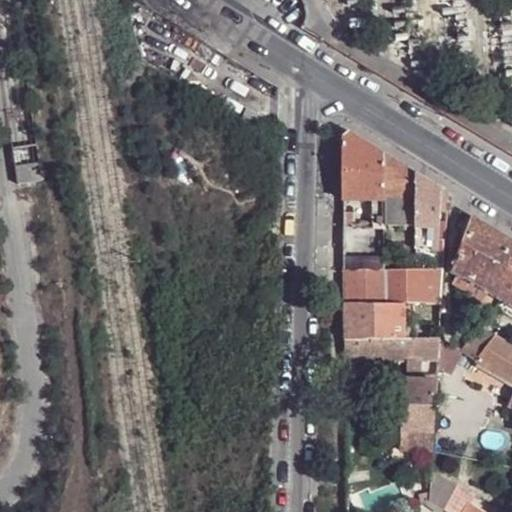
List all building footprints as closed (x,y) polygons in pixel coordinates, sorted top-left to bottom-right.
[(149,9),(137,3),(130,16),(142,23),(149,9)] [(202,40),(189,61),(220,80),(233,59),(202,40)] [(386,197),(386,154),(352,132),(345,138),(345,188),(345,201),(386,200),(386,197)] [(418,198),(418,174),(386,154),(386,197),(412,197),(418,198)] [(277,161),(266,161),(266,174),(277,175),(277,161)] [(442,212),(443,190),(418,174),(418,198),(418,203),(418,225),(417,250),(435,250),(439,250),(441,240),(442,212)] [(450,203),(451,194),(443,190),(442,212),(449,213),(449,203),(450,203)] [(412,197),(386,197),(386,200),(386,203),(386,207),(385,224),(418,225),(418,203),(412,203),(412,197)] [(385,224),(386,207),(377,207),(376,207),(376,224),(385,224)] [(353,225),(353,208),(345,209),(345,224),(353,225)] [(511,241),(492,229),(475,219),(467,246),(463,256),(461,262),(459,266),(458,271),(460,272),(464,274),(490,289),(511,301),(511,241)] [(385,224),(376,224),(353,225),(345,224),(346,272),(386,271),(385,224)] [(446,263),(447,240),(441,240),(439,250),(435,250),(435,263),(446,263)] [(463,256),(467,246),(459,244),(456,254),(463,256)] [(445,271),(446,263),(435,263),(416,263),(416,272),(445,271)] [(386,271),(346,272),(346,305),(386,305),(409,305),(437,305),(443,305),(445,271),(416,272),(386,271)] [(490,289),(464,274),(460,283),(486,296),(490,289)] [(346,305),(347,340),(410,340),(409,325),(386,325),(386,305),(346,305)] [(386,325),(409,325),(409,305),(386,305),(386,325)] [(418,325),(409,325),(410,340),(418,339),(418,325)] [(441,325),(418,325),(418,339),(441,339),(441,325)] [(482,328),(468,354),(471,356),(479,360),(497,336),(482,328)] [(479,360),(478,360),(511,378),(511,344),(497,336),(479,360)] [(418,339),(410,340),(347,340),(347,355),(347,368),(353,368),(353,362),(359,362),(375,362),(387,362),(439,361),(441,339),(418,339)] [(439,361),(439,368),(460,378),(471,356),(468,354),(456,348),(441,339),(439,361)] [(353,368),(347,368),(347,377),(359,376),(359,362),(353,362),(353,368)] [(387,362),(375,362),(374,374),(386,374),(387,362)] [(408,383),(406,431),(404,431),(403,452),(433,453),(437,383),(417,383),(412,382),(408,383)] [(445,510),(460,486),(432,471),(431,494),(431,496),(431,500),(444,509),(445,510)] [(431,496),(431,494),(421,494),(423,504),(424,503),(431,500),(431,496)] [(431,500),(424,503),(436,511),(442,511),(444,509),(431,500)] [(483,511),(469,503),(463,511),(483,511)]
